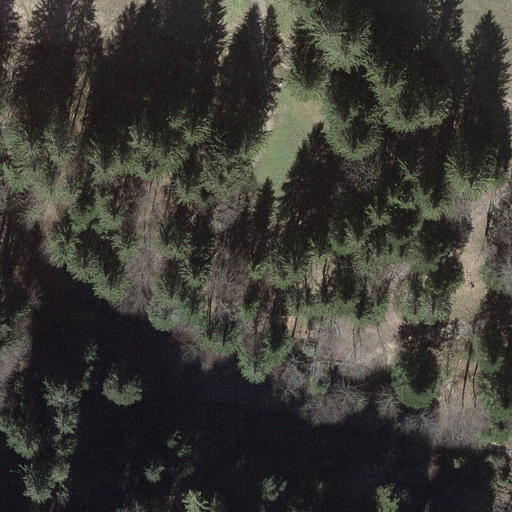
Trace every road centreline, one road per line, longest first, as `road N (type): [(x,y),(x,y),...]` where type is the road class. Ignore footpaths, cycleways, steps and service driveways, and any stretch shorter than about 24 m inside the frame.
road 1 (track): [(511,108),(464,110),(261,242),(238,234),(227,213),(261,138),(258,0)]
road 2 (track): [(511,301),(415,337),(392,329),(382,304),(393,275),(511,187)]
road 3 (track): [(392,329),(275,369),(224,377)]
